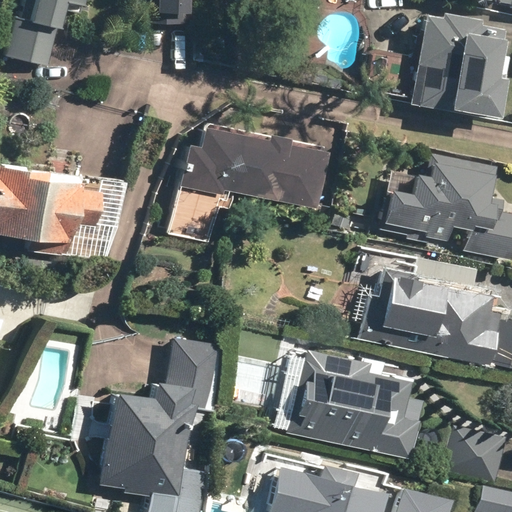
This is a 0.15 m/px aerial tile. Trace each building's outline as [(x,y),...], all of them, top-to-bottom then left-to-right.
[(19,0),(15,17),(8,16),(0,52),(0,54),(44,64),(58,1),(83,7),(84,0),(19,0)] [(138,0),(138,21),(179,22),(179,0),(138,0)] [(511,0),(477,0),(504,5),(505,0),(509,0),(507,11),(511,11),(511,0)] [(433,17),(418,14),(401,103),(488,118),(496,77),(489,76),(498,29),(474,24),(475,20),(434,12),(433,17)] [(189,145),(178,143),(160,233),(202,241),(211,198),(216,199),(218,190),(307,208),(318,151),(316,151),(317,146),(198,122),(197,127),(192,126),(189,145)] [(421,179),(385,171),(372,226),(404,233),(402,239),(422,243),(424,237),(439,240),(442,226),(461,230),(456,250),(506,260),(511,233),(511,214),(486,209),(487,202),(481,201),(486,175),(489,176),(491,166),(427,152),(421,179)] [(0,165),(0,234),(64,242),(66,224),(88,227),(93,189),(71,186),(72,181),(38,177),(39,170),(0,165)] [(409,276),(376,269),(361,339),(481,365),(493,312),(481,309),(484,296),(409,280),(409,276)] [(511,320),(499,318),(489,364),(511,369),(511,320)] [(143,397),(107,392),(94,483),(145,490),(142,511),(193,511),(200,469),(178,466),(186,407),(201,409),(210,342),(167,336),(160,383),(145,381),(143,397)] [(360,362),(299,348),(297,357),(283,354),(267,426),(282,429),(281,432),(401,458),(414,399),(397,395),(401,379),(359,370),(360,362)] [(501,434),(450,423),(440,469),(490,481),(501,434)] [(311,473),(273,464),(261,511),(369,511),(376,487),(343,480),(346,468),(314,461),(311,473)] [(435,511),(440,495),(394,485),(387,511),(435,511)] [(511,511),(511,492),(479,485),(473,511),(476,511),(511,511)]
